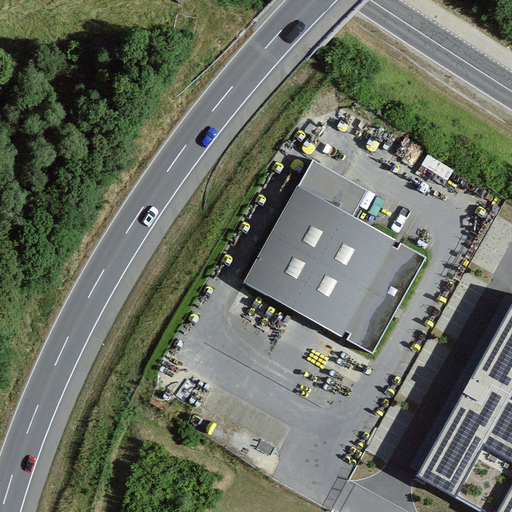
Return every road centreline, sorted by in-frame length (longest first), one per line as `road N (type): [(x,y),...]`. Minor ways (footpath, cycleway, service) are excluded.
road 1 (motorway): [(1,511),(62,350),(134,219),(227,92),(310,0)]
road 2 (primary): [(511,91),(371,0)]
